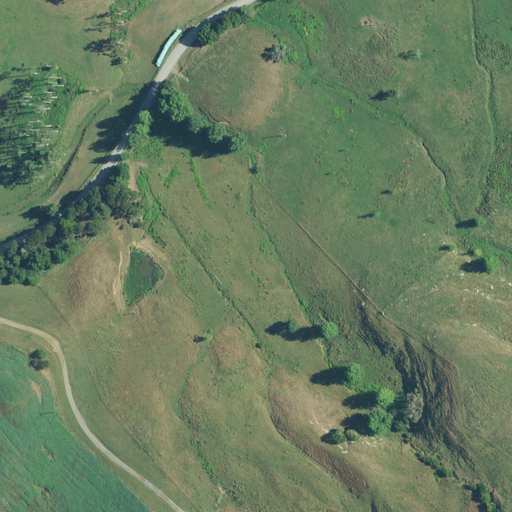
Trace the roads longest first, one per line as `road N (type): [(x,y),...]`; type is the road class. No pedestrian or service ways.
road 1 (unclassified): [(0,255),(38,234),(133,146),(211,25),(256,0)]
road 2 (track): [(183,511),(112,459),(88,429),(52,341),(0,324)]
